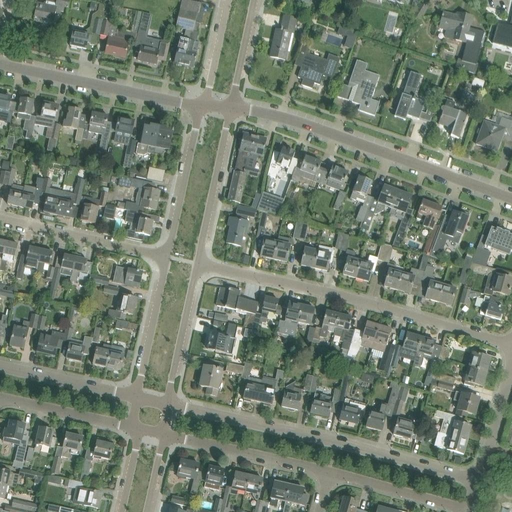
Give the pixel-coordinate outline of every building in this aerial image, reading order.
[(57,0),(57,2),(49,0),(46,0),(45,6),(37,4),(35,17),(53,21),(54,16),(56,16),(57,16),(58,15),(59,14),(60,12),(63,13),(65,8),(68,9),(69,0),(57,0)] [(97,45),(99,36),(106,6),(99,4),(97,13),(96,12),(93,15),(90,28),(82,34),(73,32),(70,46),(71,47),(71,48),(77,49),(77,48),(86,50),(87,43),(90,44),(89,45),(90,45),(91,45),(92,46),(93,46),(94,46),(95,45),(96,45),(97,45)] [(419,23),(427,9),(420,4),(412,18),(419,23)] [(118,24),(110,23),(111,17),(108,16),(109,14),(125,17),(127,10),(106,5),(106,6),(99,36),(107,37),(109,37),(105,54),(125,58),(128,46),(129,41),(136,43),(143,13),(136,12),(131,34),(116,31),(118,24)] [(192,31),(196,13),(180,10),(176,27),(186,30),(192,31)] [(447,31),(445,38),(465,43),(466,40),(467,40),(462,60),(458,59),(456,68),(476,73),(478,62),(477,62),(481,45),(483,46),(486,34),(469,29),(472,17),(462,15),(462,18),(443,13),(443,16),(442,16),(439,29),(447,31)] [(497,24),(492,43),(511,48),(511,15),(509,27),(497,24)] [(297,19),(284,16),(281,31),(276,30),(270,57),(285,60),(291,33),(293,34),(297,19)] [(322,36),(328,37),(331,26),(325,24),(322,36)] [(140,48),(138,61),(150,64),(149,65),(154,66),(154,65),(156,65),(157,60),(165,61),(169,43),(147,38),(148,30),(143,29),(144,27),(140,26),(136,43),(135,47),(140,48)] [(348,29),(340,26),(338,34),(345,37),(348,29)] [(184,66),(192,31),(186,30),(184,40),(180,39),(178,47),(174,64),(184,66)] [(192,31),(184,66),(194,68),(197,52),(199,43),(195,43),(198,33),(192,31)] [(302,43),(296,61),(303,64),(298,78),(304,80),(302,85),(312,89),(314,83),(320,85),(323,76),(333,79),(340,59),(329,55),(327,61),(307,55),(310,46),(302,43)] [(357,62),(352,73),(349,83),(358,86),(352,103),(360,106),(359,110),(358,110),(357,111),(375,117),(379,103),(371,100),(379,77),(364,72),(367,65),(357,62)] [(452,70),(450,76),(457,78),(459,73),(452,70)] [(477,70),(474,78),(484,81),(487,74),(477,70)] [(403,95),(402,95),(394,118),(405,122),(408,116),(430,124),(436,107),(429,104),(425,115),(421,113),(425,103),(413,99),(421,77),(411,73),(403,95)] [(340,84),(336,97),(348,101),(353,89),(340,84)] [(0,120),(5,121),(5,123),(10,124),(13,113),(8,112),(10,102),(11,97),(0,94),(0,120)] [(21,99),(20,104),(17,119),(25,120),(23,131),(27,132),(26,139),(32,140),(33,134),(35,125),(36,118),(31,116),(34,102),(21,99)] [(459,139),(467,115),(459,112),(458,113),(452,111),(455,103),(447,101),(445,107),(444,107),(443,107),(443,108),(442,108),(441,109),(441,110),(441,111),(441,112),(442,112),(443,113),(441,117),(438,124),(453,129),(450,136),(459,139)] [(54,125),(55,121),(56,121),(58,107),(44,104),(41,118),(36,117),(36,118),(35,125),(52,129),(50,141),(57,142),(60,126),(54,125)] [(77,129),(80,115),(81,111),(69,109),(66,121),(64,121),(63,127),(77,130),(74,144),(80,146),(83,130),(77,129)] [(110,132),(112,124),(107,123),(108,117),(99,115),(99,114),(95,113),(94,114),(92,113),(88,133),(103,136),(100,148),(99,148),(99,152),(106,154),(110,132)] [(110,132),(110,133),(115,134),(113,143),(121,144),(121,146),(127,147),(128,140),(130,141),(134,122),(118,119),(117,125),(112,124),(110,132)] [(511,119),(511,122),(502,119),(499,127),(484,122),(476,145),(497,152),(502,138),(511,142),(511,141),(511,119)] [(154,154),(159,127),(150,125),(150,128),(144,126),(141,144),(138,144),(136,154),(144,156),(147,154),(154,155),(154,154)] [(174,130),(159,127),(154,154),(162,155),(164,150),(169,151),(173,132),(174,130)] [(246,174),(255,137),(243,134),(239,151),(240,151),(235,172),(234,172),(228,201),(240,204),(246,175),(246,174)] [(263,157),(267,140),(255,137),(246,174),(246,175),(258,177),(259,171),(254,170),(257,155),(263,157)] [(127,147),(125,155),(125,159),(132,160),(133,157),(136,142),(130,141),(128,140),(127,147)] [(274,151),(268,175),(275,179),(281,166),(281,167),(287,169),(287,168),(288,169),(286,174),(293,176),(298,161),(293,159),(295,153),(293,152),(288,150),(287,150),(283,148),(281,154),(274,151)] [(293,176),(291,181),(297,184),(300,176),(320,184),(325,171),(319,169),(321,163),(305,157),(303,161),(299,159),(298,161),(293,176)] [(3,161),(2,169),(8,170),(10,163),(3,161)] [(22,195),(24,188),(12,186),(15,170),(15,166),(10,165),(8,170),(8,173),(5,185),(11,187),(7,205),(19,208),(22,195)] [(325,171),(320,184),(326,186),(328,182),(343,188),(348,173),(332,167),(330,173),(325,171)] [(148,168),(147,174),(163,178),(165,172),(148,168)] [(163,178),(147,174),(137,172),(136,178),(163,184),(164,183),(162,183),(163,178)] [(110,184),(111,178),(111,175),(102,173),(100,182),(110,184)] [(142,188),(143,182),(132,179),(111,175),(111,178),(119,180),(118,187),(129,189),(130,186),(142,188)] [(366,199),(372,182),(367,180),(367,178),(359,175),(352,193),(350,199),(355,200),(356,198),(365,202),(366,199)] [(36,193),(42,194),(44,181),(38,179),(36,189),(24,187),(24,188),(22,195),(19,208),(32,210),(36,193)] [(61,194),(49,191),(51,180),(45,179),(44,181),(42,194),(47,195),(43,213),(50,214),(50,215),(55,217),(55,216),(56,216),(61,194)] [(79,202),(81,197),(82,190),(84,181),(79,179),(76,188),(75,188),(74,194),(61,192),(61,194),(56,216),(58,216),(57,218),(63,218),(63,217),(70,219),(73,204),(73,201),(79,203),(79,202)] [(391,209),(398,192),(384,186),(379,201),(373,198),(369,210),(364,223),(363,225),(369,228),(374,215),(375,216),(382,212),(384,207),(391,209)] [(95,224),(98,208),(99,207),(104,208),(109,189),(103,188),(100,201),(81,197),(79,202),(84,204),(81,221),(95,224)] [(117,203),(116,208),(119,209),(118,209),(127,211),(140,214),(143,215),(144,208),(155,211),(159,192),(145,189),(144,194),(140,193),(140,194),(138,193),(135,204),(126,202),(126,204),(121,203),(117,203)] [(340,192),(333,209),(339,212),(346,194),(340,192)] [(406,211),(411,197),(398,192),(391,209),(389,214),(396,217),(403,220),(406,211)] [(282,203),(262,196),(260,200),(257,209),(256,210),(277,218),(282,203)] [(254,198),(251,208),(256,210),(257,209),(260,200),(254,198)] [(436,222),(441,208),(423,201),(416,219),(425,223),(424,227),(432,230),(429,240),(435,242),(440,228),(434,226),(435,221),(436,222)] [(106,207),(103,219),(113,221),(115,209),(106,207)] [(249,222),(246,222),(247,217),(255,218),(256,212),(247,210),(248,209),(238,207),(235,219),(229,218),(227,226),(230,226),(226,244),(241,247),(244,230),(247,230),(249,222)] [(364,223),(369,210),(362,208),(357,221),(364,223)] [(127,211),(125,222),(131,223),(137,224),(135,233),(128,231),(127,238),(143,241),(144,235),(150,237),(153,222),(138,219),(140,214),(127,211)] [(403,220),(396,237),(402,239),(412,213),(406,211),(403,220)] [(444,219),(430,257),(439,260),(447,240),(457,244),(459,240),(460,240),(461,238),(460,237),(461,234),(461,235),(467,218),(468,218),(459,214),(458,215),(453,213),(451,218),(452,218),(450,221),(444,219)] [(262,214),(258,229),(263,230),(267,215),(262,214)] [(298,240),(302,225),(296,224),(292,239),(298,240)] [(336,224),(334,230),(340,232),(342,226),(336,224)] [(307,226),(302,225),(298,240),(304,241),(307,226)] [(490,228),(483,246),(490,249),(509,256),(511,252),(511,249),(511,235),(509,234),(509,233),(497,229),(496,230),(490,228)] [(341,251),(344,235),(338,234),(334,249),(341,251)] [(356,279),(361,261),(353,259),(355,253),(346,250),(350,237),(344,235),(341,251),(346,252),(344,257),(348,258),(343,275),(356,279)] [(286,263),(290,246),(292,246),(293,240),(278,237),(277,243),(273,260),(286,263)] [(273,260),(277,243),(264,240),(260,257),(273,260)] [(6,242),(0,268),(0,271),(5,272),(6,268),(7,262),(13,263),(14,259),(15,257),(18,245),(6,242)] [(381,244),(377,258),(377,260),(388,263),(393,247),(381,244)] [(20,261),(19,266),(25,267),(36,270),(41,250),(36,249),(35,247),(31,246),(30,248),(29,247),(27,257),(21,255),(20,261)] [(318,252),(314,269),(327,272),(329,261),(332,261),(335,251),(320,248),(320,247),(319,246),(318,252)] [(473,258),(471,263),(478,265),(486,267),(491,253),(477,248),(473,258)] [(314,269),(318,252),(305,249),(301,266),(314,269)] [(50,265),(53,253),(52,253),(51,251),(47,250),(46,251),(41,250),(36,270),(36,274),(42,275),(44,264),(50,265)] [(71,277),(76,258),(64,255),(61,268),(62,268),(62,270),(55,268),(51,282),(50,290),(56,291),(61,274),(71,277)] [(71,277),(70,281),(76,283),(77,278),(76,278),(78,272),(84,273),(87,262),(87,261),(80,259),(81,256),(76,255),(76,258),(71,277)] [(374,272),(377,260),(377,258),(369,256),(367,263),(361,261),(356,279),(368,283),(371,272),(374,272)] [(420,286),(428,258),(423,256),(418,271),(411,269),(409,276),(402,274),(397,291),(410,294),(413,284),(420,286)] [(438,303),(443,285),(431,282),(434,268),(432,268),(434,260),(428,258),(420,286),(428,289),(425,299),(438,303)] [(19,266),(20,261),(14,259),(13,263),(11,271),(17,272),(19,266)] [(510,289),(511,280),(511,279),(497,276),(495,275),(496,270),(486,267),(478,265),(471,263),(469,271),(488,276),(483,294),(492,296),(493,292),(508,296),(509,291),(510,291),(510,289)] [(397,291),(402,274),(394,272),(395,267),(388,264),(384,276),(387,277),(384,287),(397,291)] [(22,280),(25,267),(19,266),(17,272),(16,278),(22,280)] [(51,282),(55,268),(48,267),(46,281),(51,282)] [(116,267),(115,274),(113,283),(139,288),(140,281),(140,280),(142,273),(138,272),(139,271),(137,271),(137,272),(116,267)] [(463,268),(458,283),(464,285),(469,270),(463,268)] [(109,280),(103,279),(90,276),(88,282),(108,286),(109,280)] [(456,289),(443,285),(438,303),(451,306),(456,289)] [(105,287),(103,293),(117,296),(118,290),(105,287)] [(216,306),(226,308),(240,311),(239,314),(246,316),(243,328),(252,329),(255,313),(258,303),(238,299),(239,292),(220,288),(220,289),(222,289),(219,306),(217,305),(216,306)] [(464,290),(461,303),(467,305),(470,294),(473,295),(473,298),(480,298),(481,294),(471,291),(464,290)] [(133,315),(136,299),(121,296),(119,303),(118,302),(116,312),(109,310),(106,318),(116,320),(116,318),(124,320),(126,315),(126,314),(133,315)] [(501,321),(504,308),(497,306),(499,300),(485,296),(480,313),(486,314),(485,316),(501,321)] [(261,315),(255,313),(252,329),(251,333),(257,335),(259,325),(261,325),(262,323),(265,324),(268,313),(281,315),(282,308),(277,307),(278,301),(265,298),(261,315)] [(298,323),(302,306),(289,303),(285,320),(298,323)] [(310,326),(314,309),(302,306),(298,323),(310,326)] [(74,314),(80,315),(81,310),(71,308),(68,322),(72,323),(74,314)] [(0,337),(3,339),(9,310),(7,310),(3,312),(1,321),(0,320),(0,337)] [(329,327),(335,328),(339,315),(326,311),(322,325),(322,329),(316,328),(315,329),(312,343),(318,344),(320,337),(326,338),(329,327)] [(23,349),(27,333),(28,327),(36,329),(39,317),(32,315),(30,323),(23,321),(21,331),(9,328),(7,337),(11,338),(10,346),(23,349)] [(348,332),(352,318),(339,315),(335,328),(333,336),(341,337),(343,330),(348,332)] [(45,318),(39,317),(36,329),(43,330),(45,318)] [(117,320),(115,329),(122,330),(122,328),(128,329),(129,324),(123,323),(124,322),(117,320)] [(279,321),(276,333),(283,334),(285,322),(279,321)] [(351,343),(347,357),(354,359),(359,352),(360,346),(372,349),(379,326),(367,322),(364,333),(354,330),(352,337),(351,343)] [(210,335),(207,350),(215,351),(215,352),(232,356),(235,340),(242,342),(244,333),(245,328),(243,328),(229,324),(226,337),(224,337),(224,338),(210,335)] [(372,349),(370,356),(382,359),(391,329),(379,326),(372,349)] [(95,328),(93,339),(92,343),(98,344),(101,329),(95,328)] [(312,343),(315,329),(310,328),(307,342),(312,343)] [(65,335),(63,341),(70,343),(73,330),(66,329),(65,335)] [(62,341),(63,341),(65,335),(52,331),(51,338),(41,335),(37,352),(54,356),(56,348),(60,350),(62,341)] [(400,351),(399,356),(414,361),(421,338),(407,334),(403,348),(401,348),(400,351)] [(343,347),(341,356),(347,357),(351,343),(352,337),(347,336),(343,347)] [(89,356),(92,343),(93,339),(84,337),(83,342),(82,347),(69,344),(69,345),(66,359),(81,362),(83,354),(89,356)] [(431,357),(435,342),(421,338),(414,361),(413,366),(420,368),(423,355),(431,357)] [(393,352),(395,343),(388,342),(386,351),(393,352)] [(97,346),(93,365),(106,368),(110,352),(111,348),(103,346),(102,347),(97,346)] [(120,371),(125,349),(111,346),(111,348),(110,352),(106,368),(120,371)] [(442,347),(438,359),(445,361),(449,349),(442,347)] [(393,355),(389,371),(394,372),(399,356),(400,351),(395,349),(393,355)] [(473,353),(469,368),(486,373),(490,358),(473,353)] [(389,371),(393,355),(387,354),(382,369),(389,371)] [(427,377),(432,379),(434,373),(437,363),(431,361),(427,377)] [(262,381),(247,378),(248,376),(249,376),(252,364),(245,363),(244,367),(242,375),(240,386),(246,387),(243,399),(244,399),(244,401),(250,403),(251,401),(257,402),(262,381)] [(242,375),(244,367),(227,364),(226,372),(242,375)] [(200,386),(199,387),(208,388),(206,395),(216,397),(222,370),(204,367),(202,375),(199,376),(197,384),(200,386)] [(349,384),(352,370),(345,368),(345,369),(342,382),(349,384)] [(486,373),(469,368),(465,382),(482,387),(486,373)] [(276,382),(281,384),(284,372),(277,370),(275,381),(262,378),(262,381),(257,402),(264,404),(263,406),(270,407),(270,405),(271,405),(276,382)] [(455,378),(434,373),(432,379),(453,385),(455,378)] [(310,392),(313,377),(307,376),(304,391),(310,392)] [(319,378),(313,377),(310,392),(315,394),(319,378)] [(453,385),(432,379),(430,385),(437,387),(437,388),(451,392),(453,385)] [(302,390),(294,388),(295,382),(286,387),(285,393),(281,408),(287,409),(287,410),(289,411),(290,412),(292,412),(294,412),(295,411),(297,411),(302,390)] [(392,389),(388,403),(395,405),(401,385),(391,382),(389,388),(392,389)] [(419,384),(416,391),(424,394),(426,386),(419,384)] [(474,415),(479,399),(456,392),(453,401),(459,402),(455,416),(460,418),(465,419),(467,413),(474,415)] [(313,400),(310,414),(329,418),(330,413),(335,414),(337,405),(338,401),(338,399),(333,398),(315,394),(313,400)] [(343,406),(339,421),(357,425),(360,413),(365,415),(367,405),(345,399),(343,406)] [(397,401),(393,415),(399,417),(403,403),(397,401)] [(381,432),(385,416),(387,407),(380,405),(378,414),(370,412),(366,428),(381,432)] [(436,410),(434,417),(444,420),(440,433),(451,436),(467,441),(471,427),(459,423),(460,418),(455,416),(436,410)] [(409,416),(408,422),(398,419),(393,435),(410,440),(412,431),(416,432),(418,425),(420,418),(416,417),(415,418),(409,416)] [(3,438),(2,443),(20,447),(21,442),(25,425),(10,422),(8,430),(5,429),(3,438)] [(419,427),(415,440),(421,442),(425,429),(419,427)] [(53,432),(39,429),(34,450),(29,449),(26,462),(32,463),(34,452),(39,453),(42,446),(54,449),(53,451),(54,451),(57,439),(52,438),(53,432)] [(440,433),(435,447),(463,455),(467,441),(451,436),(440,433)] [(78,456),(83,438),(66,434),(63,449),(64,449),(62,457),(69,459),(71,454),(78,456)] [(97,442),(95,450),(93,459),(100,460),(101,459),(109,460),(113,445),(97,442)] [(26,449),(20,447),(19,447),(16,461),(13,461),(12,467),(22,469),(26,449)] [(54,458),(51,474),(58,475),(61,460),(62,457),(64,449),(63,449),(57,447),(55,458),(54,458)] [(455,457),(453,464),(460,466),(462,459),(455,457)] [(81,475),(79,482),(86,484),(87,476),(88,476),(91,462),(84,461),(81,475)] [(201,480),(203,473),(197,472),(199,465),(181,461),(177,476),(195,481),(195,483),(193,483),(191,494),(198,495),(201,480)] [(203,473),(201,480),(206,481),(204,486),(220,489),(224,471),(209,467),(207,474),(203,473)] [(16,488),(19,476),(35,480),(34,484),(43,486),(46,475),(20,469),(19,475),(12,474),(12,473),(0,470),(0,484),(6,486),(16,488)] [(237,496),(237,490),(245,492),(249,477),(235,473),(232,488),(226,486),(222,502),(220,511),(229,511),(232,504),(229,504),(231,495),(237,496)] [(259,495),(260,488),(262,480),(249,477),(245,492),(253,494),(253,496),(256,501),(257,501),(254,511),(242,511),(240,511),(261,511),(263,503),(258,501),(259,495)] [(69,480),(67,487),(77,489),(84,491),(84,490),(86,484),(79,482),(69,480)] [(285,502),(289,486),(274,482),(271,499),(269,506),(276,507),(278,501),(285,502)] [(303,489),(289,486),(285,502),(284,509),(282,511),(289,511),(292,504),(299,505),(300,505),(305,506),(308,496),(302,495),(303,489)] [(77,489),(74,503),(79,505),(98,509),(101,494),(87,491),(84,490),(84,491),(77,489)] [(184,506),(185,499),(172,497),(171,503),(184,506)] [(343,498),(339,511),(354,511),(356,509),(358,502),(343,498)] [(220,511),(222,502),(215,500),(212,511),(220,511)] [(35,511),(37,506),(30,504),(13,501),(12,507),(19,509),(34,511),(35,511)]
